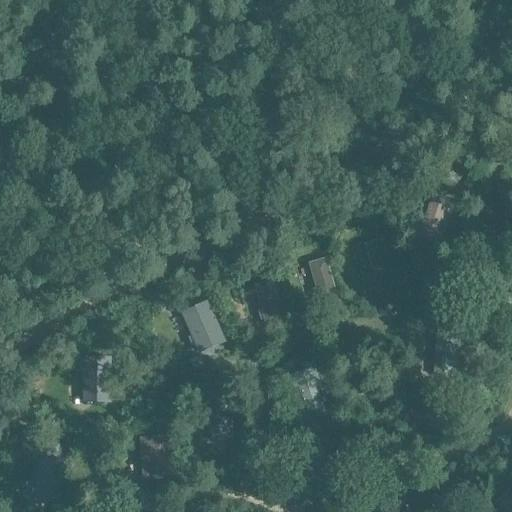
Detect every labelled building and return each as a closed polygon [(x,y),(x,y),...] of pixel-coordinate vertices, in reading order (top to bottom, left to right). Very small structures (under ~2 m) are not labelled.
[(428,203),(419,240),(437,245),(448,208),(428,203)] [(364,245),(377,286),(395,280),(382,239),(364,245)] [(308,263),(316,288),(312,290),(315,299),(319,298),(320,305),(338,300),(326,258),(308,263)] [(375,289),(364,292),(366,300),(377,297),(375,289)] [(210,302),(183,313),(201,353),(226,342),(210,302)] [(319,309),(307,313),(309,321),(321,317),(319,309)] [(254,341),(268,338),(265,329),(252,332),(254,341)] [(436,334),(434,377),(455,379),(457,336),(436,334)] [(204,356),(191,361),(195,369),(207,364),(204,356)] [(76,370),(82,370),(82,402),(111,402),(111,357),(76,357),(76,370)] [(303,371),(289,375),(293,386),(297,384),(309,420),(326,414),(316,385),(320,383),(314,367),(303,371)] [(207,401),(218,400),(217,391),(207,392),(207,401)] [(218,400),(207,401),(206,401),(209,437),(230,436),(227,399),(218,400)] [(141,455),(133,455),(134,477),(142,477),(142,481),(173,479),(171,435),(140,437),(141,455)] [(41,448),(39,459),(62,461),(63,450),(41,448)] [(63,461),(62,461),(39,459),(34,501),(58,504),(63,461)] [(511,511),(511,473),(510,475),(511,477),(511,486),(496,503),(504,511),(511,511)] [(408,511),(395,495),(373,511),(408,511)]
